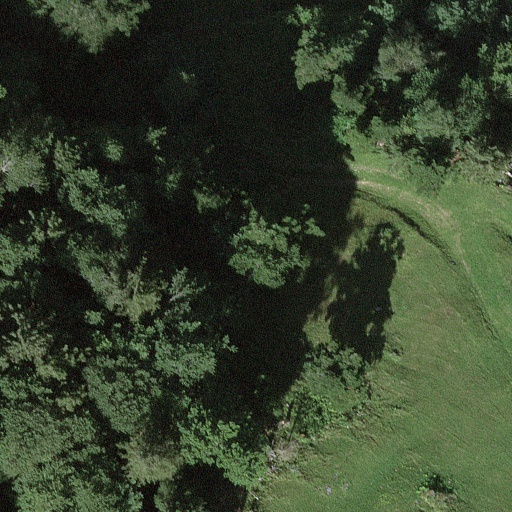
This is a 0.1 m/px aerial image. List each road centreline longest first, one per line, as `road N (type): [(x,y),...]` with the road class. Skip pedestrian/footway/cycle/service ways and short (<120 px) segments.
road 1 (track): [(420,202),(389,182),(344,172),(299,175),(45,115),(0,86)]
road 2 (track): [(511,334),(469,259),(420,202),(419,186),(428,182),(511,220)]
road 3 (track): [(0,53),(31,38),(84,42),(150,33),(268,0)]
